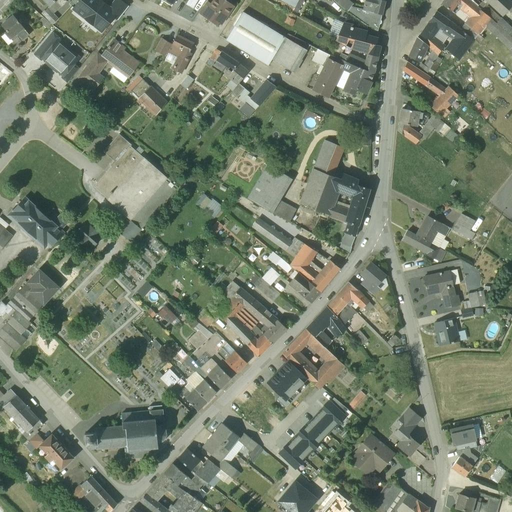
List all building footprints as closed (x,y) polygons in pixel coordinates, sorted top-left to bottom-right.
[(102,30),(113,16),(115,12),(109,7),(107,6),(108,5),(100,0),(80,0),(74,8),(85,17),(85,18),(93,24),(93,23),(102,30)] [(121,0),(114,0),(109,7),(115,12),(113,16),(117,19),(128,5),(121,0)] [(222,4),(217,0),(214,0),(211,5),(208,9),(204,15),(212,21),(215,17),(221,21),(232,5),(225,0),(222,4)] [(302,0),(277,0),(276,4),(291,11),(292,10),(297,12),(302,0)] [(364,0),(363,4),(364,5),(362,9),(368,11),(381,14),(385,0),(384,0),(364,0)] [(442,0),(440,3),(454,13),(460,5),(471,15),(474,17),(475,17),(481,10),(480,9),(468,0),(442,0)] [(511,0),(485,0),(495,8),(502,0),(508,7),(511,4),(511,2),(511,0)] [(508,7),(502,0),(495,8),(501,15),(508,7)] [(206,1),(199,12),(204,15),(208,9),(211,5),(206,1)] [(362,9),(350,6),(350,7),(344,3),(341,7),(357,18),(358,14),(363,17),(365,15),(366,17),(368,11),(362,9)] [(492,11),(485,3),(480,9),(481,10),(488,16),(492,11)] [(58,18),(47,7),(41,13),(52,24),(58,18)] [(449,20),(436,10),(428,21),(438,28),(438,26),(453,37),(460,28),(449,20)] [(488,16),(481,10),(475,17),(484,24),(485,22),(489,17),(488,16)] [(284,37),(242,11),(225,39),(268,65),(284,37)] [(290,12),(286,22),(290,24),(293,19),(292,18),(294,14),(290,12)] [(363,17),(358,14),(357,18),(365,24),(369,19),(367,17),(365,19),(363,17)] [(23,27),(13,15),(11,17),(10,16),(5,20),(6,21),(2,24),(7,31),(5,33),(10,38),(12,41),(18,36),(15,33),(23,27)] [(474,17),(471,15),(465,23),(477,33),(484,24),(475,17),(474,17)] [(52,25),(43,17),(39,22),(48,30),(52,25)] [(495,22),(489,17),(485,22),(493,28),(497,24),(495,22)] [(511,28),(500,17),(495,22),(497,24),(510,36),(511,37),(511,28)] [(379,23),(369,19),(365,24),(377,30),(379,23)] [(438,28),(428,21),(417,37),(425,44),(433,35),(433,34),(438,28)] [(351,24),(343,22),(343,24),(336,40),(349,47),(366,53),(367,53),(377,56),(380,45),(375,44),(376,38),(364,35),(365,31),(352,27),(351,26),(351,24)] [(477,33),(465,23),(460,28),(472,39),(477,33)] [(510,36),(497,24),(493,28),(490,31),(503,43),(506,40),(510,36)] [(433,35),(425,44),(426,45),(432,50),(437,54),(445,61),(451,53),(445,49),(445,48),(453,37),(438,26),(438,28),(433,34),(433,35)] [(453,37),(445,48),(445,49),(451,53),(457,58),(472,39),(460,28),(453,37)] [(52,32),(34,54),(41,59),(42,58),(42,57),(56,40),(57,41),(59,38),(52,32)] [(187,53),(192,43),(176,35),(169,49),(168,52),(177,56),(184,60),(187,53)] [(307,49),(285,37),(272,59),(294,71),(307,49)] [(425,44),(417,37),(408,56),(419,61),(426,45),(425,44)] [(162,38),(155,49),(164,55),(171,43),(162,38)] [(57,41),(56,40),(42,57),(42,58),(63,75),(63,76),(73,64),(78,58),(57,41)] [(97,52),(79,77),(95,89),(103,77),(97,73),(107,60),(128,76),(138,62),(130,56),(128,58),(121,52),(124,48),(113,40),(101,56),(97,52)] [(238,62),(221,50),(220,49),(220,50),(216,49),(216,51),(214,50),(209,57),(214,61),(211,66),(220,72),(226,65),(228,67),(231,69),(238,62)] [(325,55),(318,50),(311,62),(318,66),(325,55)] [(432,50),(423,65),(429,68),(436,56),(437,54),(432,50)] [(170,69),(180,74),(190,55),(187,53),(184,60),(177,56),(170,69)] [(377,56),(367,53),(365,60),(358,57),(355,65),(363,68),(360,76),(370,80),(374,72),(377,56)] [(340,59),(329,54),(327,58),(342,65),(345,60),(340,59)] [(355,57),(348,54),(347,55),(345,60),(352,63),(355,57)] [(441,59),(436,56),(429,67),(433,71),(441,59)] [(342,65),(327,58),(323,66),(339,73),(341,70),(339,70),(342,65)] [(370,80),(360,76),(363,68),(355,65),(352,63),(345,60),(342,65),(339,70),(341,70),(348,73),(359,78),(355,88),(356,88),(365,92),(370,80)] [(429,78),(406,61),(402,69),(425,84),(429,78)] [(238,62),(231,69),(228,67),(224,72),(237,84),(238,82),(248,70),(238,62)] [(73,64),(63,76),(63,75),(61,77),(67,82),(78,68),(73,64)] [(339,73),(323,66),(312,89),(327,97),(339,73)] [(348,73),(341,90),(353,96),(356,88),(355,88),(359,78),(348,73)] [(192,78),(187,74),(186,77),(180,84),(185,87),(192,78)] [(166,102),(142,78),(131,90),(156,114),(166,102)] [(445,89),(429,78),(425,84),(440,94),(445,89)] [(266,79),(250,98),(249,96),(244,102),(255,109),(275,85),(266,79)] [(237,84),(230,91),(236,96),(244,87),(238,82),(237,84)] [(440,94),(439,95),(429,105),(439,114),(457,94),(448,86),(445,89),(440,94)] [(244,87),(236,96),(244,103),(244,102),(249,96),(246,94),(249,92),(244,87)] [(220,101),(210,94),(206,100),(216,107),(220,101)] [(220,101),(216,107),(220,110),(227,101),(222,98),(220,101)] [(419,111),(401,108),(396,129),(415,142),(420,135),(417,133),(412,129),(407,125),(407,123),(416,125),(419,111)] [(443,122),(432,113),(426,121),(430,124),(437,130),(443,122)] [(426,121),(419,130),(417,133),(420,135),(421,136),(430,124),(426,121)] [(370,126),(359,125),(356,144),(369,144),(370,126)] [(119,133),(104,150),(114,159),(116,161),(129,145),(130,145),(131,144),(119,133)] [(321,150),(300,203),(334,216),(338,206),(333,204),(339,187),(344,189),(347,181),(349,181),(350,177),(333,170),(342,146),(324,139),(320,149),(321,150)] [(129,145),(116,161),(114,159),(110,164),(112,165),(94,185),(108,197),(107,198),(130,218),(131,219),(167,177),(143,156),(143,157),(130,145),(129,145)] [(292,158),(285,155),(280,168),(287,171),(292,158)] [(291,177),(267,163),(247,197),(271,211),(278,199),(291,177)] [(167,177),(131,219),(130,218),(119,231),(130,241),(178,186),(167,177)] [(349,181),(347,181),(344,189),(354,193),(353,196),(349,210),(338,206),(334,216),(348,221),(358,224),(369,188),(356,184),(349,181)] [(53,222),(25,196),(8,215),(44,247),(48,244),(50,247),(64,232),(61,229),(53,222)] [(296,208),(278,199),(271,211),(289,221),(296,208)] [(211,200),(205,208),(214,216),(220,208),(211,200)] [(480,210),(470,227),(476,230),(474,232),(470,238),(474,240),(489,214),(485,212),(480,210)] [(473,219),(460,213),(455,222),(468,229),(473,219)] [(68,221),(60,214),(53,222),(61,229),(68,221)] [(427,214),(417,234),(429,241),(437,227),(446,231),(449,226),(427,214)] [(251,227),(285,251),(285,250),(291,241),(258,217),(251,227)] [(358,224),(348,221),(347,224),(349,225),(347,232),(355,235),(358,224)] [(468,229),(455,222),(452,228),(470,238),(474,232),(468,229)] [(98,233),(89,225),(88,226),(84,223),(76,233),(80,236),(78,237),(88,246),(89,244),(92,247),(93,245),(99,238),(100,237),(97,235),(98,233)] [(0,248),(5,242),(6,242),(12,235),(0,224),(0,248)] [(446,231),(437,227),(429,241),(438,245),(446,231)] [(431,243),(407,230),(402,238),(425,250),(426,251),(431,243)] [(355,235),(347,232),(345,232),(343,237),(353,241),(355,235)] [(315,251),(303,243),(294,236),(291,241),(285,250),(295,256),(306,264),(315,251)] [(353,241),(343,237),(341,243),(350,246),(353,241)] [(439,247),(431,243),(426,251),(425,250),(424,252),(434,258),(434,257),(439,247)] [(444,250),(439,247),(434,257),(439,260),(444,250)] [(306,264),(295,256),(289,264),(291,266),(298,272),(299,273),(306,264)] [(289,264),(285,261),(280,257),(276,262),(280,266),(287,271),(291,266),(289,264)] [(329,259),(321,269),(319,267),(315,272),(318,273),(310,282),(320,290),(339,267),(329,259)] [(384,275),(369,262),(361,272),(366,277),(375,285),(376,284),(384,275)] [(315,272),(306,264),(299,273),(310,282),(318,273),(315,272)] [(271,267),(261,276),(270,283),(278,274),(271,267)] [(39,268),(26,282),(32,287),(29,291),(43,303),(59,286),(39,268)] [(448,270),(423,276),(427,293),(436,293),(434,294),(438,298),(439,295),(441,296),(445,306),(458,303),(456,294),(454,295),(448,270)] [(279,293),(254,272),(249,279),(273,300),(279,293)] [(299,273),(298,272),(289,282),(311,300),(320,290),(310,282),(299,273)] [(375,285),(366,277),(361,282),(374,292),(379,286),(376,284),(375,285)] [(348,281),(337,294),(346,302),(346,301),(348,304),(353,299),(350,296),(357,289),(348,281)] [(17,311),(0,328),(0,336),(15,350),(26,339),(31,333),(26,328),(31,323),(28,320),(43,303),(29,291),(32,287),(26,282),(6,304),(1,301),(0,302),(0,316),(1,318),(5,313),(7,314),(13,307),(17,311)] [(286,327),(265,309),(240,287),(233,294),(243,304),(260,318),(266,323),(270,327),(263,333),(271,342),(286,327)] [(357,289),(350,296),(353,299),(356,302),(363,295),(357,289)] [(482,289),(475,291),(478,304),(485,303),(482,289)] [(478,304),(475,291),(467,292),(469,306),(478,304)] [(233,294),(223,304),(218,299),(211,307),(218,314),(226,322),(234,313),(243,304),(233,294)] [(337,294),(327,305),(334,313),(334,314),(346,302),(337,294)] [(356,302),(362,307),(363,306),(368,300),(363,295),(356,302)] [(368,300),(363,306),(367,310),(372,304),(368,300)] [(346,302),(334,314),(342,325),(356,311),(355,310),(350,305),(350,306),(348,304),(346,301),(346,302)] [(260,318),(243,304),(234,313),(248,327),(250,329),(260,318)] [(393,309),(388,304),(383,309),(387,314),(393,309)] [(177,317),(165,305),(158,313),(170,324),(177,317)] [(334,313),(327,305),(316,316),(324,324),(326,326),(329,323),(337,335),(345,329),(342,325),(334,314),(334,313)] [(479,305),(471,307),(472,314),(480,312),(479,305)] [(218,314),(211,307),(206,311),(214,319),(218,314)] [(471,307),(460,309),(461,316),(472,314),(471,307)] [(248,327),(234,313),(226,322),(239,336),(248,327)] [(316,316),(305,327),(313,335),(319,329),(324,324),(316,316)] [(450,318),(433,321),(439,344),(458,340),(456,331),(453,332),(450,318)] [(266,323),(259,330),(261,331),(254,337),(257,339),(263,333),(270,327),(266,323)] [(254,337),(248,331),(250,329),(248,327),(239,336),(258,355),(271,342),(263,333),(257,339),(254,337)] [(313,335),(305,327),(295,339),(301,345),(306,340),(318,351),(325,346),(313,335)] [(207,338),(198,329),(193,334),(202,343),(207,338)] [(331,340),(321,330),(320,331),(319,329),(313,335),(325,346),(331,340)] [(367,338),(358,329),(351,335),(360,344),(367,338)] [(202,343),(193,334),(187,339),(197,348),(202,343)] [(398,340),(395,337),(388,344),(392,347),(398,340)] [(295,339),(282,352),(290,359),(289,360),(295,366),(296,366),(304,374),(311,366),(296,351),(301,345),(295,339)] [(332,354),(325,346),(318,351),(327,359),(332,354)] [(234,350),(230,355),(222,347),(217,352),(225,359),(224,360),(236,371),(246,361),(234,350)] [(327,359),(317,371),(311,366),(304,374),(309,379),(310,379),(318,387),(319,387),(325,380),(341,362),(332,354),(327,359)] [(199,366),(190,357),(185,362),(194,371),(195,370),(199,366)] [(212,359),(202,369),(207,374),(215,366),(213,364),(215,362),(212,359)] [(288,359),(267,381),(280,394),(285,398),(306,377),(288,359)] [(341,362),(325,380),(328,382),(344,365),(341,362)] [(230,377),(217,364),(215,366),(207,374),(220,387),(230,377)] [(178,377),(169,367),(159,377),(168,387),(178,377)] [(204,379),(195,370),(194,371),(186,379),(189,382),(195,388),(204,379)] [(216,391),(204,379),(195,388),(206,400),(216,391)] [(189,382),(185,386),(190,392),(195,388),(189,382)] [(185,386),(180,391),(185,397),(190,392),(185,386)] [(206,400),(195,388),(190,392),(185,397),(197,409),(206,400)] [(25,404),(11,389),(0,398),(0,408),(1,409),(4,406),(13,416),(25,404)] [(361,390),(354,398),(358,402),(365,394),(361,390)] [(285,398),(280,394),(276,398),(285,407),(289,402),(285,398)] [(330,401),(342,413),(347,409),(334,397),(330,401)] [(358,402),(354,398),(349,404),(353,407),(358,402)] [(330,401),(329,400),(321,408),(336,424),(345,415),(342,413),(330,401)] [(25,404),(13,416),(26,430),(27,431),(32,425),(39,419),(25,404)] [(149,410),(121,412),(122,424),(94,427),(94,432),(84,432),(85,444),(88,444),(88,448),(124,445),(124,450),(120,451),(120,456),(125,456),(125,457),(148,455),(147,450),(154,449),(153,446),(157,446),(157,441),(159,440),(161,439),(162,438),(164,437),(164,435),(165,433),(165,431),(165,429),(164,427),(163,426),(161,404),(149,405),(149,410)] [(400,427),(407,433),(421,415),(409,405),(394,423),(400,427)] [(336,424),(321,408),(312,417),(328,432),(336,424)] [(312,417),(304,425),(319,441),(328,432),(312,417)] [(39,419),(32,425),(36,429),(43,423),(39,419)] [(238,436),(221,422),(212,434),(229,448),(238,436)] [(471,424),(450,429),(453,444),(455,443),(475,439),(471,424)] [(32,425),(27,431),(26,430),(23,433),(28,440),(38,431),(36,429),(32,425)] [(319,441),(304,425),(296,434),(311,449),(319,441)] [(46,427),(34,439),(39,445),(52,433),(46,427)] [(407,433),(400,427),(395,433),(401,438),(396,444),(408,454),(409,454),(414,448),(418,443),(407,433)] [(256,442),(244,432),(239,440),(251,450),(253,445),(256,442)] [(73,457),(52,433),(39,445),(47,453),(44,456),(49,461),(52,459),(61,468),(73,457)] [(229,448),(212,434),(202,446),(219,460),(229,448)] [(296,434),(287,442),(303,458),(311,449),(296,434)] [(389,451),(369,435),(356,450),(358,452),(351,459),(367,473),(373,465),(379,469),(384,462),(382,460),(389,451)] [(39,445),(34,439),(31,443),(36,448),(39,445)] [(475,439),(455,443),(457,450),(468,447),(476,446),(475,439)] [(303,458),(287,442),(279,451),(294,466),(303,458)] [(199,459),(187,447),(177,457),(190,469),(199,459)] [(468,447),(457,450),(458,456),(459,455),(471,465),(477,457),(469,452),(468,447)] [(425,457),(414,448),(409,454),(408,454),(406,457),(418,466),(425,457)] [(471,465),(459,455),(458,456),(451,466),(464,475),(471,465)] [(199,459),(190,469),(195,473),(196,473),(203,464),(199,459)] [(219,467),(208,459),(203,464),(196,473),(206,481),(219,467)] [(236,468),(226,460),(220,468),(230,475),(236,468)] [(185,474),(173,463),(163,473),(176,484),(184,476),(185,474)] [(163,473),(146,492),(156,500),(167,488),(178,497),(183,492),(185,493),(186,491),(182,488),(176,484),(163,473)] [(182,488),(186,491),(193,496),(206,481),(196,473),(195,473),(182,488)] [(116,503),(90,475),(80,484),(86,490),(83,492),(84,493),(97,507),(92,511),(91,511),(108,511),(109,511),(116,503)] [(189,480),(184,476),(176,484),(182,488),(189,480)] [(409,493),(389,479),(368,508),(373,511),(395,511),(397,510),(399,511),(411,511),(412,511),(411,511),(413,508),(408,504),(403,500),(409,493)] [(288,509),(305,489),(294,480),(278,500),(288,509)] [(206,481),(193,496),(200,501),(213,486),(206,481)] [(80,484),(76,488),(71,493),(77,499),(84,493),(83,492),(86,490),(80,484)] [(305,489),(288,509),(292,511),(304,511),(316,498),(305,489)] [(193,496),(186,491),(185,493),(180,498),(174,507),(181,511),(191,511),(200,501),(193,496)] [(156,500),(146,492),(139,499),(154,511),(163,511),(167,508),(156,500)] [(409,493),(403,500),(408,504),(413,497),(409,493)] [(468,496),(458,493),(455,507),(471,511),(475,511),(476,511),(477,510),(480,502),(473,500),(475,495),(468,494),(468,496)] [(413,497),(408,504),(413,508),(418,500),(413,497)] [(495,511),(499,499),(490,497),(484,511),(495,511)] [(413,508),(411,511),(412,511),(411,511),(426,511),(428,507),(418,500),(413,508)]
